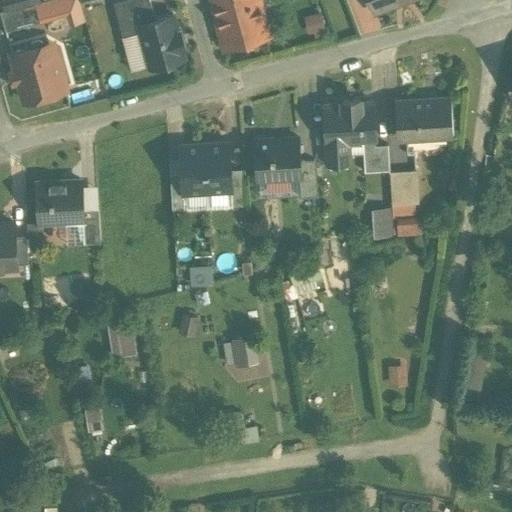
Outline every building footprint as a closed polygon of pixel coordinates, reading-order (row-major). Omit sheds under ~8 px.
[(3,0),(6,9),(35,1),(38,0),(3,0)] [(48,0),(36,4),(40,19),(54,15),(50,0),(48,0)] [(78,0),(50,0),(54,15),(68,11),(71,21),(83,18),(78,0)] [(149,0),(113,0),(122,35),(140,30),(138,22),(155,18),(149,0)] [(212,0),(214,3),(213,3),(213,4),(214,3),(216,10),(215,10),(215,11),(216,11),(218,18),(217,19),(218,19),(220,26),(219,27),(220,27),(225,43),(224,44),(225,44),(225,45),(226,44),(239,40),(240,41),(240,40),(259,35),(260,35),(260,34),(266,33),(266,34),(266,33),(267,32),(266,32),(266,31),(265,31),(265,32),(260,34),(251,1),(254,0),(256,0),(257,0),(256,0),(212,0)] [(256,0),(254,0),(251,1),(260,34),(265,32),(265,31),(266,31),(257,0),(256,0),(257,0),(256,0)] [(370,0),(374,10),(399,0),(370,0)] [(6,9),(0,11),(6,30),(40,21),(40,19),(36,4),(35,1),(6,9)] [(313,35),(329,33),(326,12),(310,15),(313,35)] [(155,18),(138,22),(140,30),(149,63),(150,65),(184,55),(182,46),(184,46),(179,29),(177,29),(173,13),(155,18)] [(149,63),(140,30),(122,35),(131,68),(149,63)] [(39,40),(31,42),(29,45),(28,46),(11,51),(24,100),(65,88),(60,67),(61,65),(59,58),(56,56),(54,48),(46,50),(44,42),(43,41),(42,42),(39,40)] [(359,97),(342,98),(342,102),(324,104),(328,161),(348,159),(347,138),(362,138),(374,137),(372,101),(359,101),(359,97)] [(447,97),(398,99),(400,137),(420,136),(420,140),(423,139),(423,136),(449,135),(447,97)] [(298,136),(254,139),(257,177),(299,174),(301,174),(300,159),(298,136)] [(374,137),(362,138),(364,170),(389,169),(387,143),(375,144),(374,137)] [(228,141),(204,143),(207,191),(231,189),(230,170),(228,141)] [(204,143),(180,144),(182,173),(183,192),(207,191),(204,143)] [(315,158),(300,159),(301,174),(299,174),(300,194),(301,196),(318,195),(315,158)] [(230,170),(231,189),(232,205),(244,204),(242,169),(230,170)] [(416,169),(390,170),(392,203),(418,201),(416,169)] [(184,208),(183,192),(182,173),(170,173),(172,208),(184,208)] [(300,194),(299,174),(257,177),(258,197),(300,194)] [(82,178),(35,181),(38,221),(64,219),(82,218),(84,218),(83,208),(82,178)] [(231,189),(207,191),(208,207),(232,205),(231,189)] [(393,235),(392,206),(371,207),(373,236),(393,235)] [(98,207),(83,208),(84,218),(82,218),(84,242),(100,241),(98,207)] [(65,243),(84,242),(82,218),(64,219),(65,243)] [(401,220),(402,233),(427,231),(426,218),(401,220)] [(13,221),(0,221),(0,266),(16,265),(16,263),(14,237),(13,221)] [(26,222),(27,236),(27,246),(39,246),(38,221),(26,222)] [(27,246),(27,236),(14,237),(16,263),(28,262),(27,246)] [(289,283),(327,277),(324,256),(285,263),(289,283)] [(210,264),(190,265),(191,283),(208,283),(211,282),(210,264)] [(137,316),(112,317),(114,352),(139,351),(137,316)] [(262,335),(228,337),(230,363),(263,361),(262,335)] [(487,394),(489,347),(474,347),(473,393),(487,394)] [(410,384),(410,363),(392,363),(392,384),(410,384)] [(104,405),(90,406),(93,428),(107,427),(104,405)] [(263,440),(262,423),(250,424),(249,410),(235,411),(237,441),(263,440)]
